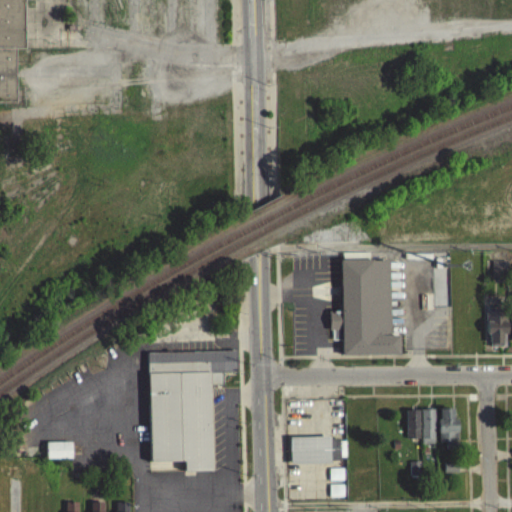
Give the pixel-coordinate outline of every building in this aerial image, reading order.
[(0,0),(0,100),(14,100),(13,48),(25,48),(24,0),(0,0)] [(386,266),(338,267),(339,318),(329,318),(329,347),(340,347),(340,362),(397,362),(397,342),(386,342),(386,266)] [(507,268),(491,267),(491,282),(506,282),(507,268)] [(505,353),(504,317),(485,318),(486,354),(505,353)] [(146,360),(148,478),(210,477),(208,391),(220,391),(220,380),(235,379),(234,358),(146,360)] [(436,449),(454,448),(453,415),(436,415),(436,449)] [(431,416),(418,416),(420,451),(433,451),(431,416)] [(404,417),(404,446),(417,445),(417,417),(404,417)] [(287,470),(344,469),(343,444),(287,445),(287,470)] [(45,465),(70,466),(71,449),(46,449),(45,465)] [(442,479),(456,480),(456,469),(442,469),(442,479)]
